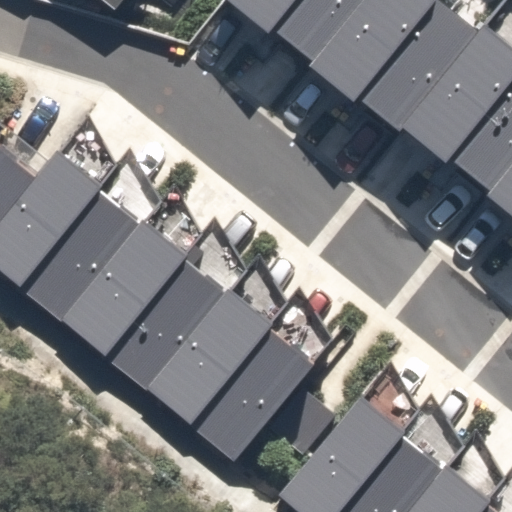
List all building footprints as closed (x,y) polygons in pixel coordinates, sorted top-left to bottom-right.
[(237,0),(263,21),(266,18),(280,0),(237,0)] [(345,0),(280,0),(266,18),(305,49),(345,0)] [(426,0),(345,0),(305,49),(302,54),(350,92),(356,85),(426,0)] [(477,21),(450,0),(426,0),(356,85),(400,119),(477,21)] [(400,119),(398,120),(442,155),(444,151),(511,66),(511,41),(481,16),(477,21),(400,119)] [(511,150),(511,66),(444,151),(485,184),(511,150)] [(0,205),(36,161),(0,131),(0,205)] [(36,161),(0,205),(0,262),(17,276),(98,178),(100,174),(55,138),(36,161)] [(511,150),(485,184),(483,186),(511,209),(511,150)] [(139,211),(98,178),(17,276),(59,309),(139,211)] [(139,211),(59,309),(103,345),(182,248),(186,243),(142,208),(139,211)] [(182,248),(103,345),(142,378),(223,281),(182,248)] [(223,281),(142,378),(186,414),(267,316),(271,312),(227,276),(223,281)] [(267,316),(186,414),(230,452),(311,351),(267,316)] [(402,419),(355,381),(272,484),(306,511),(326,511),(399,423),(402,419)] [(399,423),(326,511),(393,511),(439,456),(399,423)] [(439,456),(393,511),(467,511),(484,492),(488,488),(444,451),(439,456)] [(510,511),(484,492),(467,511),(510,511)]
